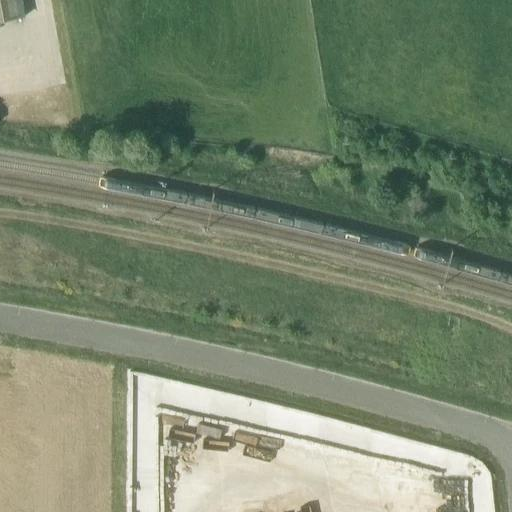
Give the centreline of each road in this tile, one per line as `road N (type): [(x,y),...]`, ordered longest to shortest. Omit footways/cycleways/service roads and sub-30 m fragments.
road 1 (unclassified): [(511,465),(485,434),(461,426),(244,364),(0,315)]
road 2 (track): [(0,213),(448,306),(511,332)]
